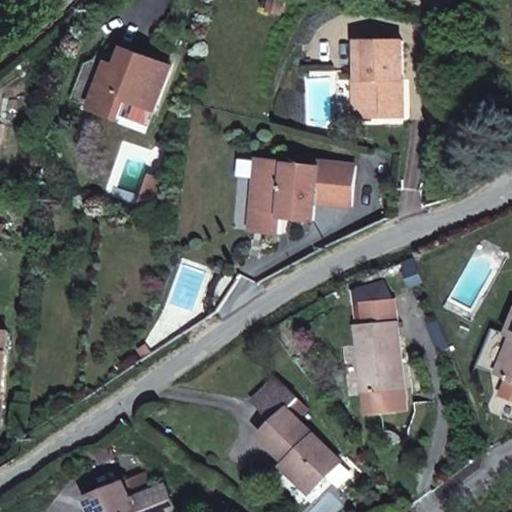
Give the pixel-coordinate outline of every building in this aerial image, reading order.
[(397,77),(401,77),(398,38),(355,41),(357,81),(359,80),(362,117),(403,115),(402,91),(397,90),(397,77)] [(122,70),(117,81),(109,78),(103,76),(90,111),(119,122),(127,103),(152,114),(168,70),(128,53),(122,70)] [(109,78),(117,81),(122,70),(114,67),(109,78)] [(268,212),(264,234),(283,237),(286,214),(293,215),(292,220),(316,222),(318,203),(354,206),(358,165),(322,161),(322,167),(261,160),(255,210),(268,212)] [(168,178),(153,173),(145,200),(159,205),(168,178)] [(268,212),(255,210),(252,232),(264,234),(268,212)] [(415,398),(406,328),(402,329),(397,303),(369,307),(371,319),(358,321),(370,407),(388,404),(387,401),(415,398)] [(511,328),(511,341),(503,368),(511,371),(511,320),(510,328),(511,328)] [(0,407),(3,408),(11,329),(0,327),(0,407)] [(287,386),(264,413),(285,430),(272,445),(308,476),(302,484),(321,501),(350,468),(297,423),(311,406),(287,386)] [(138,511),(162,511),(152,485),(131,493),(138,511)] [(91,511),(179,511),(178,509),(169,511),(138,511),(131,493),(89,507),(91,511)]
